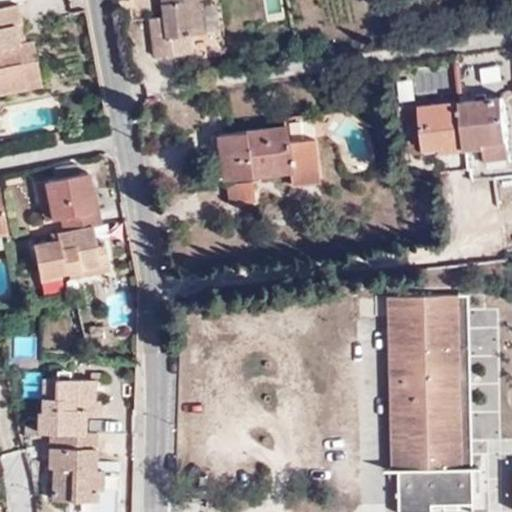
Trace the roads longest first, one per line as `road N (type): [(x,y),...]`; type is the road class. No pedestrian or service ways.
road 1 (residential): [(100,0),(150,284),(152,511)]
road 2 (unknown): [(125,142),(0,169)]
